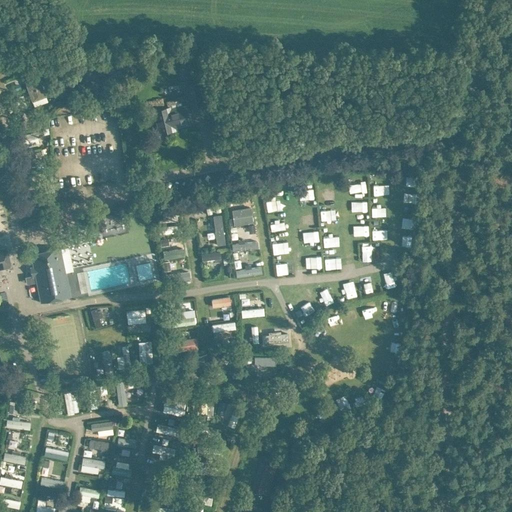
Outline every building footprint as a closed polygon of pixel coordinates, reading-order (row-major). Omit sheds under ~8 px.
[(48,60),(37,63),(39,69),(50,66),(48,60)] [(32,100),(46,94),(39,75),(24,80),(32,100)] [(189,107),(206,103),(201,81),(184,85),(189,107)] [(179,123),(180,125),(189,123),(188,118),(189,118),(188,115),(187,115),(183,98),(167,102),(168,108),(167,108),(154,112),(159,133),(174,129),(173,125),(179,123)] [(35,139),(47,138),(46,127),(34,128),(35,139)] [(357,179),(358,189),(373,189),(373,178),(357,179)] [(392,179),(375,180),(376,190),(392,189),(392,179)] [(325,194),(339,193),(339,183),(325,183),(325,194)] [(410,186),(410,196),(423,197),(424,187),(410,186)] [(321,187),(305,188),(305,198),(321,198),(321,187)] [(282,197),(272,198),(273,208),(284,207),(282,197)] [(240,218),(258,218),(258,204),(240,204),(240,218)] [(323,205),(305,206),(305,214),(323,213),(323,205)] [(219,211),(223,241),(233,240),(229,210),(219,211)] [(420,218),(421,211),(413,210),(412,218),(420,218)] [(113,216),(106,220),(111,229),(118,226),(113,216)] [(359,218),(359,229),(374,229),(374,218),(359,218)] [(329,242),(341,241),(341,227),(328,228),(329,242)] [(417,243),(419,234),(410,232),(408,241),(417,243)] [(240,238),(240,246),(264,245),(264,237),(240,238)] [(280,251),(291,249),(289,237),(278,239),(280,251)] [(379,239),(367,239),(368,256),(379,256),(379,239)] [(183,253),(190,250),(187,243),(180,245),(183,253)] [(0,268),(11,267),(6,247),(0,248),(0,268)] [(35,276),(41,302),(71,296),(66,273),(73,271),(69,247),(61,249),(60,247),(31,253),(33,267),(30,267),(32,276),(35,276)] [(227,247),(207,248),(208,256),(227,255),(227,247)] [(329,252),(332,266),(347,263),(345,250),(329,252)] [(313,265),(329,264),(328,253),(313,253),(313,265)] [(284,270),(299,269),(298,261),(283,262),(284,270)] [(243,265),(244,271),(268,269),(267,262),(243,265)] [(393,283),(404,282),(402,267),(391,268),(393,283)] [(370,289),(377,288),(374,273),(367,275),(370,289)] [(345,280),(350,295),(359,293),(355,277),(345,280)] [(325,287),(330,301),(341,296),(336,283),(325,287)] [(303,301),(312,316),(319,311),(310,297),(303,301)] [(215,311),(230,310),(230,301),(215,302),(215,311)] [(361,303),(353,305),(355,313),(364,311),(361,303)] [(250,313),(270,311),(269,304),(249,307),(250,313)] [(151,305),(132,305),(132,318),(151,318),(151,305)] [(190,320),(202,319),(201,305),(189,305),(190,320)] [(345,310),(336,313),(339,322),(348,320),(345,310)] [(221,311),(212,315),(214,320),(223,315),(221,311)] [(257,322),(259,339),(265,338),(263,321),(257,322)] [(320,329),(330,337),(334,332),(324,324),(320,329)] [(194,333),(194,344),(203,344),(204,334),(194,333)] [(198,358),(196,358),(193,359),(191,362),(193,366),(195,367),(199,366),(203,378),(214,374),(208,360),(210,360),(212,361),(215,360),(216,357),(215,353),(212,352),(208,353),(207,355),(207,352),(197,355),(198,358)] [(400,365),(402,355),(392,353),(390,363),(400,365)] [(128,377),(122,377),(124,399),(130,398),(128,377)] [(391,387),(391,377),(378,378),(378,387),(391,387)] [(72,409),(79,409),(79,402),(83,402),(83,396),(81,396),(81,388),(71,388),(72,409)] [(168,408),(188,410),(190,395),(170,394),(168,408)] [(219,406),(219,397),(207,398),(207,406),(219,406)] [(241,422),(246,405),(239,403),(233,420),(241,422)] [(35,424),(36,416),(21,416),(21,411),(13,411),(13,423),(35,424)] [(97,417),(97,424),(103,424),(103,430),(119,430),(119,416),(97,417)] [(73,451),(75,442),(63,439),(65,429),(56,427),(52,446),(73,451)] [(123,433),(123,441),(141,441),(141,434),(123,433)] [(95,435),(94,443),(114,445),(114,437),(95,435)] [(30,459),(31,453),(9,448),(7,454),(30,459)] [(109,463),(110,455),(88,452),(86,466),(103,468),(104,462),(109,463)] [(59,465),(60,460),(50,457),(49,463),(59,465)] [(18,467),(20,461),(13,459),(12,465),(18,467)] [(264,486),(276,490),(285,463),(272,459),(264,486)] [(121,470),(134,471),(135,462),(122,462),(121,470)] [(60,490),(61,483),(57,482),(60,470),(50,467),(46,486),(60,490)] [(26,483),(28,475),(6,471),(4,479),(26,483)] [(113,480),(112,491),(130,492),(131,485),(120,485),(120,481),(113,480)] [(104,492),(105,485),(86,481),(83,495),(95,497),(97,490),(104,492)] [(116,500),(127,502),(128,494),(118,492),(116,500)] [(24,502),(25,495),(15,494),(14,501),(24,502)] [(59,508),(60,503),(50,501),(51,495),(43,494),(41,506),(59,508)] [(265,511),(267,503),(257,500),(254,511),(265,511)]
